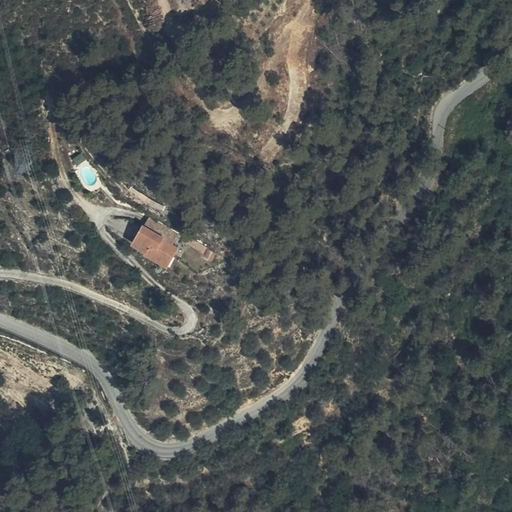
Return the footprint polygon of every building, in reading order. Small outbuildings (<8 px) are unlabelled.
[(158,234),(154,241),(169,250),(174,253),(172,255),(181,259),(186,250),(158,234)] [(191,237),(189,243),(206,249),(207,244),(191,237)] [(153,240),(143,258),(157,264),(169,250),(154,241),(153,240)] [(180,278),(188,263),(181,259),(172,255),(174,253),(169,250),(157,264),(180,278)] [(180,278),(157,264),(156,267),(178,280),(180,278)] [(451,366),(456,355),(449,351),(443,362),(451,366)] [(459,356),(456,355),(451,366),(454,367),(459,356)]
